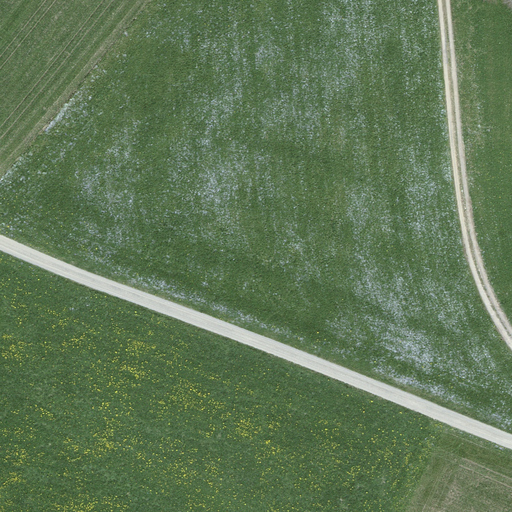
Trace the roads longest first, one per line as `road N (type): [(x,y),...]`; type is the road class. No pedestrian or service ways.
road 1 (track): [(511,442),(0,242)]
road 2 (track): [(511,338),(477,271),(465,219),(445,0)]
